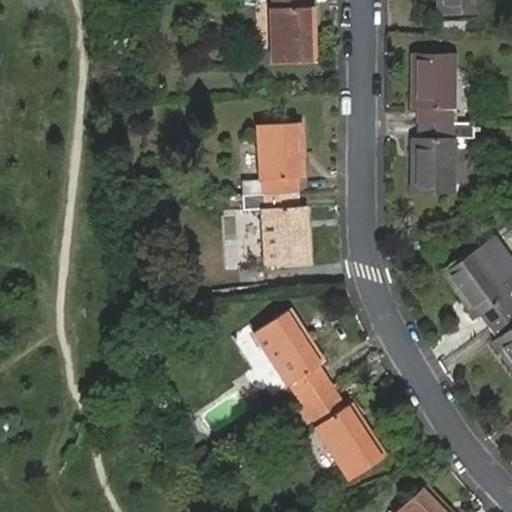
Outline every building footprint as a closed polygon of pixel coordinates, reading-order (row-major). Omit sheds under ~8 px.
[(308,5),(307,0),(274,0),(274,6),(271,6),(273,63),(317,61),(314,6),(308,5)] [(440,0),(441,12),(481,11),(480,0),(440,0)] [(418,107),(417,122),(453,122),(452,107),(454,107),(453,52),(413,51),(411,107),(418,107)] [(453,122),(417,122),(417,136),(412,136),(413,191),(452,191),(453,137),(470,136),(471,121),(453,122)] [(244,193),(299,191),(299,177),(303,176),(300,122),(259,124),(261,179),(244,180),(244,193)] [(299,206),(299,191),(244,193),(245,209),(263,208),(266,264),(309,261),(306,206),(299,206)] [(481,313),(490,325),(511,308),(511,288),(510,290),(476,247),(442,270),(475,315),(481,313)] [(304,402),(332,383),(320,363),(323,360),(290,308),(254,330),(288,385),(291,383),(304,402)] [(511,308),(490,325),(497,335),(492,339),(511,366),(511,308)] [(346,405),(332,383),(304,402),(289,411),(300,429),(313,420),(350,477),(384,454),(351,403),(346,405)] [(199,463),(217,451),(210,441),(192,452),(199,463)] [(454,511),(426,482),(395,511),(394,511),(454,511)]
